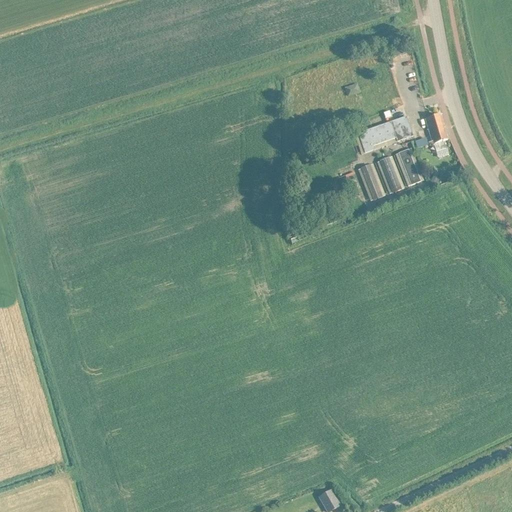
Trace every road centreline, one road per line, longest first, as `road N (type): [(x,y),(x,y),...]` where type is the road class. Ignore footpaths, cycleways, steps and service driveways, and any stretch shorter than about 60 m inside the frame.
road 1 (tertiary): [(511,209),(464,137),(431,0)]
road 2 (unclassified): [(384,511),(511,449)]
